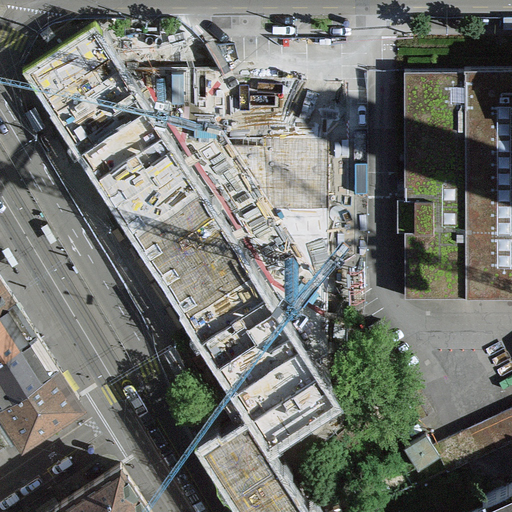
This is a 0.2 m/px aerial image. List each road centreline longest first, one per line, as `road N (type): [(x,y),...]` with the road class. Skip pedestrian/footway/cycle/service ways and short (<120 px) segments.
road 1 (tertiary): [(130,408),(0,191)]
road 2 (residential): [(130,408),(0,495)]
road 3 (tertiary): [(195,511),(130,408)]
